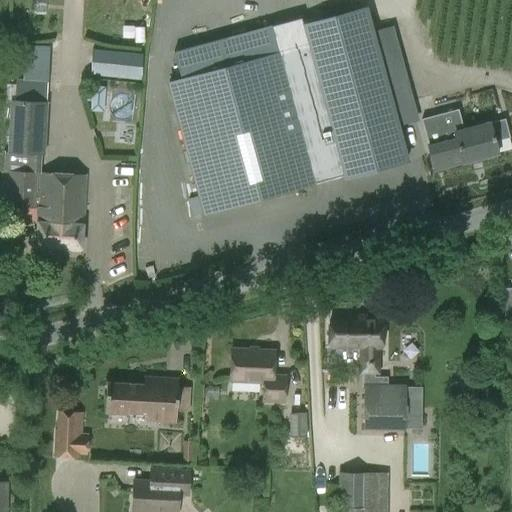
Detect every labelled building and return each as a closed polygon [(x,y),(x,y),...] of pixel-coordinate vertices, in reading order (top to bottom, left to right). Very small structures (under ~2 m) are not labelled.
[(300,18),(271,25),(173,51),(181,79),(166,83),(202,213),(314,182),(313,182),(344,173),(345,177),(405,160),(364,8),(302,24),(300,18)] [(140,52),(92,49),(90,75),(138,78),(140,52)] [(7,84),(7,99),(9,99),(6,153),(43,155),(46,102),(45,102),(46,81),(15,80),(15,84),(7,84)] [(99,98),(105,95),(105,87),(91,86),(91,90),(90,97),(99,98)] [(429,146),(427,146),(433,170),(497,152),(494,140),(508,136),(503,118),(463,129),(461,123),(441,128),(437,115),(422,120),(429,146)] [(34,171),(8,170),(6,205),(20,206),(19,222),(37,223),(36,246),(78,248),(82,173),(39,171),(39,181),(34,181),(34,171)] [(381,344),(382,314),(366,314),(365,322),(330,321),(330,345),(363,345),(362,372),(378,372),(378,344),(381,344)] [(283,402),(284,376),(272,375),(274,350),(230,348),(229,381),(263,382),(262,401),(283,402)] [(175,422),(177,378),(143,376),(143,384),(105,382),(104,412),(127,413),(127,412),(145,413),(145,421),(175,422)] [(367,428),(425,427),(424,383),(391,383),(391,376),(366,377),(367,428)] [(56,430),(54,430),(53,457),(79,458),(79,454),(86,454),(87,434),(80,434),(80,431),(76,431),(77,412),(57,411),(56,430)] [(306,412),(289,413),(290,436),(307,436),(306,412)] [(186,495),(188,469),(150,468),(149,481),(133,481),(131,511),(175,511),(177,495),(186,495)] [(336,511),(386,511),(387,473),(337,472),(337,485),(326,485),(325,496),(334,496),(334,501),(337,500),(337,507),(336,511)] [(0,480),(0,511),(7,511),(9,481),(0,480)]
